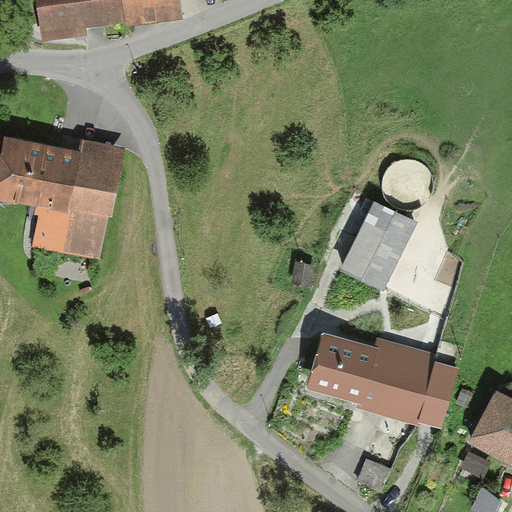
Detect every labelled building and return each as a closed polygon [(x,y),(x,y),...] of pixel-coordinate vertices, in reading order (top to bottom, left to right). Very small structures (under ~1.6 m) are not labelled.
[(92,22),(124,19),(121,0),(37,0),(42,37),(88,32),(87,23),(92,22)] [(121,0),(124,19),(182,13),(180,0),(121,0)] [(82,146),(5,130),(0,153),(0,192),(16,196),(17,192),(35,196),(33,206),(40,207),(33,242),(98,255),(108,206),(111,209),(123,145),(84,137),(82,146)] [(344,268),(380,286),(410,224),(374,206),(344,268)] [(315,265),(296,261),(292,284),(311,287),(315,265)] [(310,387),(440,422),(454,371),(429,364),(431,355),(379,341),(377,350),(324,336),(310,387)] [(511,408),(494,399),(470,442),(511,464),(511,408)]
